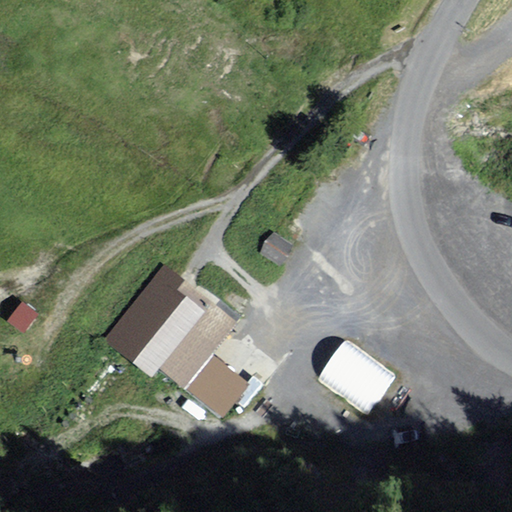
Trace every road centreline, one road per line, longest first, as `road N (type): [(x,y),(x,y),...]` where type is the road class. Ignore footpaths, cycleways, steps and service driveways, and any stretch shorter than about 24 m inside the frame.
road 1 (unclassified): [(460,0),(414,97),(407,202),(442,291),(511,357)]
road 2 (track): [(192,272),(242,193),(315,115),(388,60),(429,56)]
